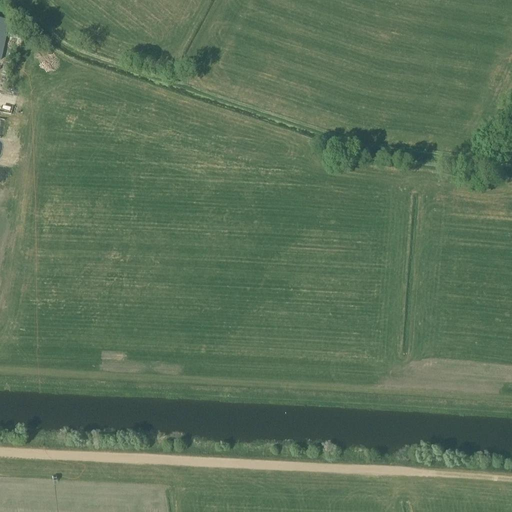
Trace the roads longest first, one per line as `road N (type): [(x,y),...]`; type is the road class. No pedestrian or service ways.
road 1 (track): [(511,408),(0,383)]
road 2 (unknown): [(377,468),(0,451)]
